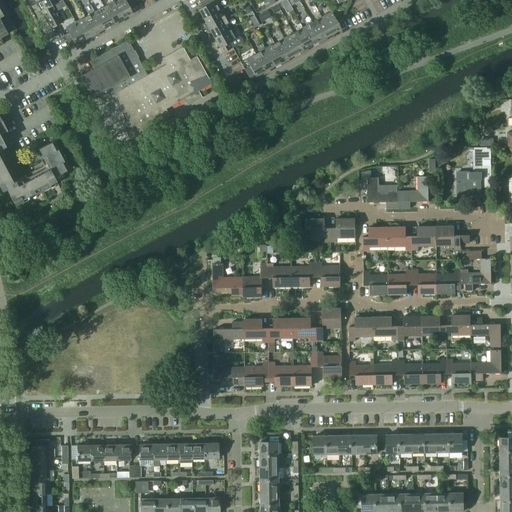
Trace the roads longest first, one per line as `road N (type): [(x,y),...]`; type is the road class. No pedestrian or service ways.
road 1 (residential): [(370,214),(358,228),(359,302),(511,300)]
road 2 (residential): [(235,412),(478,408)]
road 3 (residential): [(1,416),(204,413)]
road 4 (residential): [(237,95),(377,18)]
road 5 (residential): [(511,234),(473,213),(370,214)]
road 6 (residential): [(204,308),(333,296)]
